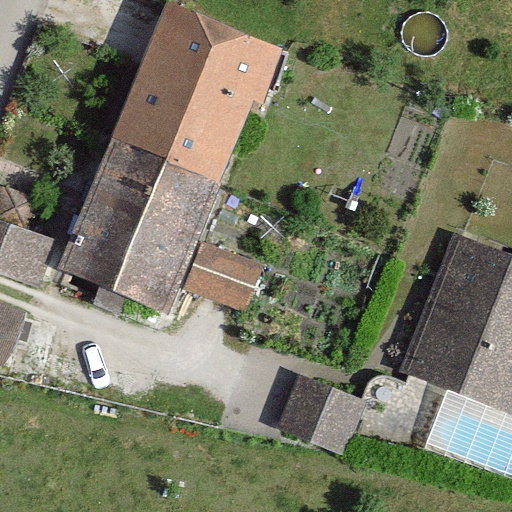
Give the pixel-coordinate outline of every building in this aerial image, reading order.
[(266,98),(286,46),(166,1),(112,141),(223,184),(257,95),(266,98)] [(59,269),(171,314),(223,184),(112,141),(59,269)] [(0,271),(45,287),(60,244),(0,222),(0,271)] [(511,416),(511,255),(451,232),(397,373),(511,416)] [(206,236),(188,283),(251,306),(269,259),(206,236)] [(0,365),(23,318),(0,307),(0,365)] [(345,455),(367,402),(300,375),(278,427),(345,455)]
